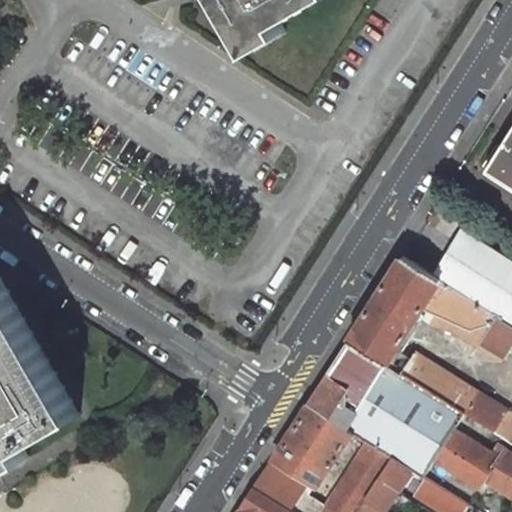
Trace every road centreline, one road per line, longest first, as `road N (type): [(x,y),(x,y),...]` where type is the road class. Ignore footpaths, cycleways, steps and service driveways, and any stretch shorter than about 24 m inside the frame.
road 1 (unclassified): [(511,24),(271,401)]
road 2 (unclassified): [(271,401),(0,230)]
road 3 (unclassified): [(199,511),(271,401)]
